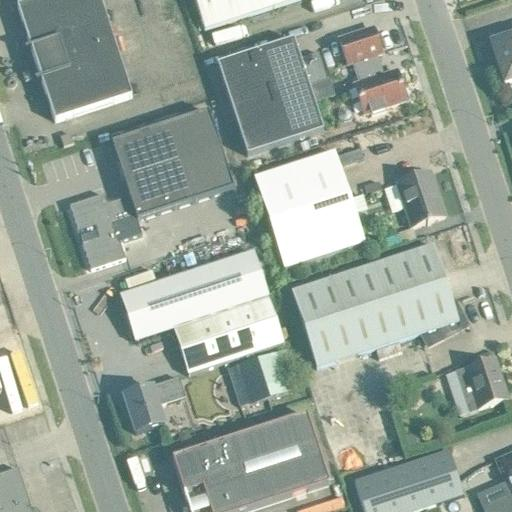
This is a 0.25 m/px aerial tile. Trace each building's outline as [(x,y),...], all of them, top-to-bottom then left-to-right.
[(54,124),(131,99),(98,0),(44,0),(17,9),(54,124)] [(193,0),(204,33),(303,0),(193,0)] [(505,86),(511,83),(511,28),(511,29),(511,31),(511,38),(491,46),(505,86)] [(383,79),(376,58),(381,56),(373,31),(339,43),(347,68),(352,66),(359,86),(354,88),(363,117),(371,115),(371,118),(384,113),(383,111),(406,103),(396,74),(383,79)] [(299,62),(293,43),(217,67),(247,159),(323,134),(308,89),(327,83),(318,56),(299,62)] [(136,223),(233,192),(208,115),(111,146),(129,200),(107,207),(103,198),(69,209),(91,274),(125,262),(114,228),(136,221),(136,223)] [(63,149),(73,146),(70,136),(60,140),(63,149)] [(334,155),(254,181),(284,273),(364,246),(334,155)] [(411,231),(444,220),(430,176),(396,186),(411,231)] [(451,306),(432,249),(413,255),(291,295),(316,372),(421,338),(428,349),(442,342),(441,338),(466,329),(466,331),(467,330),(454,305),(451,306)] [(253,255),(120,299),(135,345),(148,341),(172,333),(188,378),(283,347),(253,255)] [(284,353),(236,369),(249,408),(290,395),(281,367),(288,365),(284,353)] [(465,387),(464,391),(466,395),(469,397),(473,397),(478,412),(507,402),(494,363),(465,372),(469,385),(465,387)] [(135,437),(164,428),(158,410),(185,401),(178,381),(123,399),(135,437)] [(188,511),(250,511),(328,487),(306,418),(172,461),(188,511)] [(409,450),(421,447),(419,441),(411,438),(406,439),(409,450)] [(362,511),(422,511),(444,505),(463,499),(449,453),(430,460),(354,485),(362,511)] [(511,500),(485,511),(511,511),(511,456),(496,464),(511,500)] [(30,511),(18,472),(0,477),(0,511),(30,511)]
